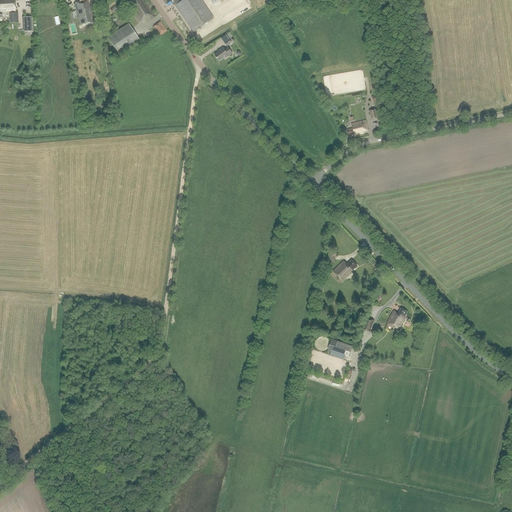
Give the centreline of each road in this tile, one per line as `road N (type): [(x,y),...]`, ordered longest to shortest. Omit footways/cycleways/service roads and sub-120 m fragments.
road 1 (track): [(0,482),(161,348),(199,63)]
road 2 (tertiary): [(511,375),(453,333),(311,184)]
road 3 (tertiary): [(311,184),(210,77),(153,0)]
road 4 (unclassified): [(311,184),(359,144),(511,113)]
